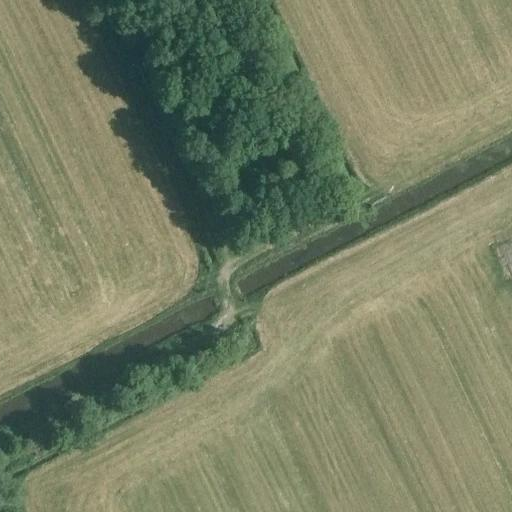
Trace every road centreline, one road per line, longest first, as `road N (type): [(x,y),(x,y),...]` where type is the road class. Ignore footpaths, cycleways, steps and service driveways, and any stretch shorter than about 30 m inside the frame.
road 1 (track): [(104,0),(215,229),(227,316),(211,334),(0,443)]
road 2 (track): [(225,268),(367,197)]
road 3 (track): [(225,268),(365,196)]
